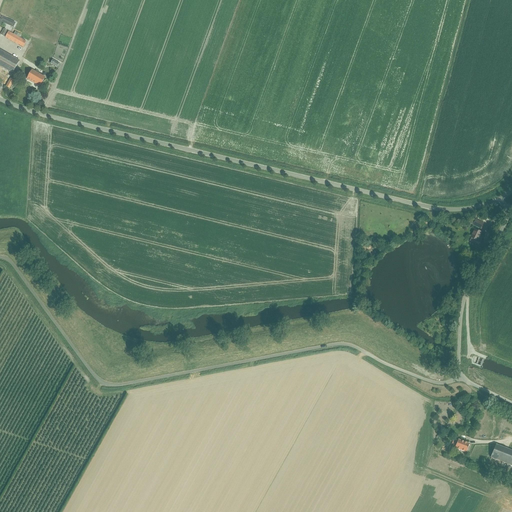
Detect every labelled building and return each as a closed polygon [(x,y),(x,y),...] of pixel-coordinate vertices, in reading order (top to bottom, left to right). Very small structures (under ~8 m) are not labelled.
[(2,16),(0,20),(13,26),(15,22),(2,16)] [(14,35),(11,33),(8,39),(17,44),(21,39),(19,38),(14,35)] [(21,39),(17,44),(23,48),(26,42),(21,39)] [(0,65),(13,72),(20,61),(0,49),(0,65)] [(40,86),(45,77),(32,70),(27,79),(40,86)] [(6,86),(9,88),(14,79),(11,77),(6,86)] [(473,225),(481,229),(483,223),(475,220),(473,225)] [(480,232),(474,229),(471,238),(470,241),(478,245),(480,240),(478,238),(480,232)] [(453,438),(451,444),(453,445),(451,450),(454,451),(455,448),(466,453),(469,444),(458,440),(453,438)] [(511,466),(511,450),(496,445),(491,458),(511,466)]
